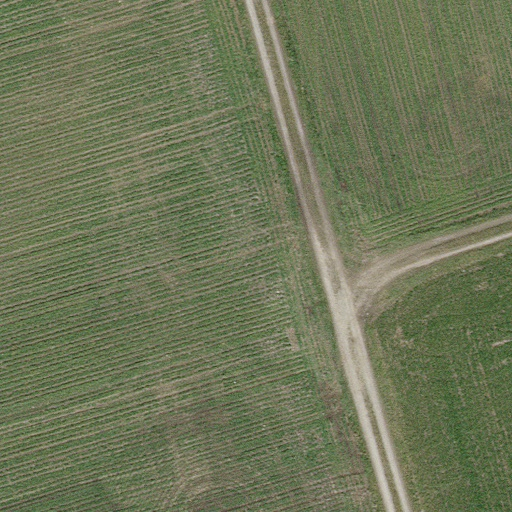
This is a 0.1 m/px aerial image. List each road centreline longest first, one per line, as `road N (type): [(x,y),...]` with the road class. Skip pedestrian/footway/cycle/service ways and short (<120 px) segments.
road 1 (track): [(402,511),(257,0)]
road 2 (track): [(340,295),(401,262),(511,226)]
